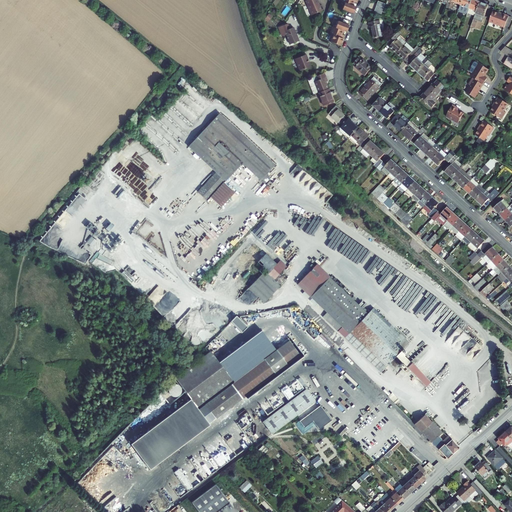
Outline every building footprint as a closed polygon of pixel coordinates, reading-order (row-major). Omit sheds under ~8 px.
[(305,0),(311,15),(323,10),(321,5),(320,5),(317,0),(305,0)] [(342,0),(342,1),(343,2),(343,4),(344,4),(342,9),(353,13),(357,3),(353,2),(353,0),(342,0)] [(462,0),(461,5),(459,10),(468,13),(472,0),(462,0)] [(473,0),(472,0),(468,13),(475,16),(480,2),(473,0)] [(375,11),(382,14),(386,4),(378,1),(375,11)] [(480,2),(475,16),(471,27),(474,28),(477,21),(482,22),(484,17),(488,6),(480,2)] [(493,11),(489,22),(504,28),(505,26),(509,16),(502,13),(501,14),(493,11)] [(341,46),(345,36),(341,34),(343,30),(346,32),(349,25),(338,21),(336,26),(335,25),(334,27),(332,26),(330,34),(331,34),(330,36),(332,37),(330,42),(341,46)] [(379,21),(369,23),(369,27),(371,26),(373,38),(383,36),(379,21)] [(286,35),(290,44),(299,41),(293,27),(290,29),(288,23),(278,27),(280,32),(284,31),(286,35)] [(390,47),(397,53),(407,43),(399,36),(401,35),(398,32),(389,42),(391,45),(390,47)] [(407,43),(397,53),(405,60),(405,59),(408,62),(420,49),(417,47),(414,50),(407,43)] [(501,51),(510,57),(511,53),(511,50),(506,46),(501,51)] [(410,65),(418,72),(428,60),(421,54),(423,52),(420,49),(408,62),(407,64),(409,66),(410,65)] [(306,54),(295,59),(298,66),(298,67),(300,71),(311,67),(308,59),(306,54)] [(357,66),(355,67),(365,76),(372,67),(363,59),(362,60),(359,57),(353,63),(357,66)] [(432,64),(428,60),(418,72),(428,81),(434,74),(428,68),(432,64)] [(473,78),(483,84),(487,78),(484,76),(488,69),(479,63),(479,64),(475,62),(474,62),(471,66),(472,68),(470,71),(470,72),(473,74),(471,77),(473,78)] [(318,92),(328,89),(325,82),(327,81),(326,77),(314,81),(314,82),(309,84),(314,94),(318,92)] [(359,93),(367,101),(380,87),(382,84),(374,77),(372,80),(371,80),(359,93)] [(483,84),(473,78),(469,84),(470,85),(466,92),(475,97),(477,94),(477,93),(479,89),(480,89),(483,84)] [(433,83),(420,97),(432,108),(436,103),(433,100),(441,91),(441,90),(444,86),(437,80),(434,84),(433,83)] [(328,89),(318,92),(324,106),(333,102),(328,89)] [(493,107),(490,112),(502,119),(506,113),(503,111),(508,104),(497,97),(492,106),(493,107)] [(380,112),(388,105),(380,98),(373,106),(380,112)] [(388,105),(380,112),(388,119),(395,111),(388,105)] [(452,105),(446,116),(458,123),(464,113),(458,110),(459,108),(452,105)] [(329,114),(339,123),(344,117),(345,116),(338,110),(340,109),(336,106),(329,114)] [(210,198),(224,183),(242,163),(266,185),(270,181),(268,173),(275,165),(219,113),(188,146),(216,172),(198,192),(207,201),(210,198)] [(402,117),(398,114),(392,120),(395,124),(394,125),(401,131),(408,124),(401,118),(402,117)] [(347,119),(344,117),(339,123),(341,125),(347,119)] [(349,137),(358,128),(351,122),(352,121),(349,118),(347,119),(341,125),(340,127),(341,127),(340,128),(340,131),(343,133),(345,133),(344,134),(349,138),(349,137)] [(408,124),(401,131),(411,140),(416,135),(420,130),(410,121),(408,124)] [(480,128),(475,135),(479,138),(476,143),(483,147),(487,140),(486,139),(489,134),(490,134),(494,128),(483,121),(479,127),(480,128)] [(358,128),(349,137),(358,145),(356,147),(357,149),(367,138),(369,136),(366,133),(364,134),(362,132),(362,131),(358,127),(358,128)] [(420,130),(416,135),(420,138),(415,144),(421,149),(430,139),(424,134),(426,131),(423,128),(420,130)] [(370,141),(367,138),(357,149),(360,152),(361,152),(368,158),(371,155),(377,147),(370,141)] [(421,149),(427,155),(436,145),(430,139),(421,149)] [(436,145),(427,155),(433,160),(442,150),(436,144),(436,145)] [(385,154),(377,147),(371,155),(373,157),(371,160),(375,164),(374,165),(377,168),(383,162),(380,159),(385,154)] [(448,155),(442,150),(433,160),(439,166),(445,159),(448,162),(454,156),(450,153),(448,155)] [(445,171),(452,178),(461,168),(463,166),(456,160),(459,157),(456,154),(454,156),(448,162),(451,165),(445,171)] [(386,165),(383,162),(377,168),(381,171),(382,170),(388,176),(397,165),(391,159),(386,165)] [(481,170),(487,175),(496,165),(490,160),(481,170)] [(388,176),(394,181),(403,171),(397,165),(388,176)] [(452,178),(458,183),(467,174),(462,169),(463,168),(462,167),(461,168),(452,178)] [(470,169),(467,174),(458,183),(464,189),(473,179),(468,175),(472,171),(470,169)] [(394,181),(400,186),(409,176),(403,171),(394,181)] [(135,189),(134,191),(139,196),(148,186),(137,176),(130,184),(135,189)] [(400,186),(406,192),(415,181),(409,176),(400,186)] [(473,179),(464,189),(470,194),(479,184),(473,179)] [(415,181),(406,192),(412,197),(421,187),(415,181)] [(221,207),(235,192),(224,183),(210,198),(221,207)] [(470,194),(476,199),(484,190),(479,184),(470,194)] [(386,190),(380,185),(372,194),(378,199),(383,193),(386,190)] [(412,197),(418,203),(427,192),(421,187),(412,197)] [(485,189),(484,190),(476,199),(483,206),(489,198),(492,201),(499,193),(495,189),(490,194),(485,189)] [(418,203),(423,208),(433,198),(427,192),(418,203)] [(389,199),(383,193),(378,199),(381,202),(382,202),(384,204),(389,199)] [(384,204),(390,209),(395,204),(389,198),(389,199),(384,204)] [(439,204),(433,198),(423,208),(429,213),(428,215),(432,219),(438,211),(435,208),(439,204)] [(494,208),(500,215),(510,206),(503,199),(494,208)] [(401,209),(395,204),(390,209),(396,215),(401,209)] [(510,206),(500,215),(506,221),(511,214),(511,208),(510,206)] [(438,218),(444,224),(454,214),(447,208),(441,214),(438,211),(432,219),(435,221),(438,218)] [(396,215),(402,220),(407,214),(401,209),(396,215)] [(407,214),(402,220),(401,221),(407,226),(413,220),(407,214)] [(454,214),(444,224),(444,225),(450,230),(451,229),(460,219),(454,214)] [(451,229),(457,234),(466,224),(460,219),(451,229)] [(62,239),(58,252),(86,262),(94,258),(114,264),(115,261),(112,260),(106,249),(101,247),(98,242),(99,241),(95,235),(100,236),(101,238),(103,233),(99,226),(89,223),(88,226),(90,231),(87,230),(82,247),(73,244),(72,242),(62,239)] [(430,225),(428,223),(420,232),(422,233),(430,225)] [(461,241),(463,240),(472,230),(466,224),(457,234),(456,236),(461,241)] [(463,240),(468,245),(478,235),(472,230),(463,240)] [(430,236),(428,234),(422,240),(426,244),(434,235),(432,233),(430,236)] [(436,234),(434,235),(426,244),(431,248),(433,246),(431,245),(439,237),(436,234)] [(485,241),(478,235),(468,245),(468,246),(475,252),(469,258),(472,261),(478,255),(475,252),(485,241)] [(443,249),(437,244),(432,249),(438,255),(443,249)] [(249,254),(266,270),(249,287),(264,302),(279,287),(278,286),(285,279),(279,274),(286,267),(280,261),(276,264),(265,254),(262,257),(251,246),(249,248),(252,251),(249,254)] [(482,258),(488,264),(499,254),(493,247),(485,254),(482,257),(482,258)] [(472,261),(471,262),(474,265),(482,258),(482,257),(485,254),(482,251),(478,255),(472,261)] [(499,254),(488,264),(493,270),(504,260),(499,254)] [(450,255),(445,261),(450,265),(455,260),(450,255)] [(504,260),(493,270),(490,273),(492,275),(496,272),(499,275),(509,266),(504,260)] [(407,346),(370,311),(368,313),(330,277),(330,276),(317,264),(297,284),(327,313),(323,317),(381,372),(389,364),(394,370),(402,362),(396,357),(400,352),(407,346)] [(511,268),(509,266),(499,275),(497,277),(503,283),(504,281),(511,274),(511,268)] [(483,279),(477,273),(471,279),(476,285),(483,279)] [(484,279),(483,279),(476,285),(474,287),(478,290),(480,288),(486,282),(484,279)] [(487,296),(485,294),(493,287),(490,284),(480,292),(485,297),(487,296)] [(162,297),(154,304),(163,316),(179,304),(173,297),(170,299),(161,287),(157,290),(162,297)] [(497,288),(489,295),(492,298),(500,291),(497,288)] [(496,300),(501,306),(507,301),(511,297),(506,291),(496,300)] [(501,306),(500,307),(506,312),(511,306),(507,301),(501,306)] [(236,316),(232,321),(242,332),(248,326),(236,316)] [(449,344),(476,344),(467,354),(473,359),(484,346),(481,344),(478,344),(478,341),(460,326),(455,331),(451,331),(444,339),(449,344)] [(175,377),(190,398),(131,443),(150,468),(215,419),(205,404),(277,350),(274,347),(261,330),(219,362),(211,351),(175,377)] [(277,350),(205,404),(215,419),(300,355),(287,337),(274,347),(277,350)] [(396,357),(402,362),(407,367),(411,362),(400,352),(396,357)] [(430,382),(411,362),(407,367),(426,386),(430,382)] [(263,422),(272,434),(315,401),(306,389),(263,422)] [(167,405),(168,405),(169,404),(169,403),(170,403),(170,402),(170,401),(170,400),(170,399),(170,398),(170,397),(169,396),(169,395),(168,395),(167,394),(166,394),(165,394),(164,394),(163,394),(162,394),(161,394),(160,395),(160,396),(159,396),(159,397),(158,397),(158,398),(158,399),(158,400),(158,401),(158,402),(159,403),(159,404),(160,405),(161,405),(163,406),(164,406),(165,406),(166,406),(167,406),(167,405)] [(300,420),(305,426),(309,423),(320,415),(315,409),(311,412),(300,420)] [(442,432),(432,421),(431,422),(426,417),(428,415),(429,417),(430,415),(427,412),(414,424),(421,431),(423,429),(439,445),(441,443),(436,438),(442,432)] [(320,415),(305,426),(306,428),(310,425),(311,426),(322,417),(320,415)] [(392,433),(408,448),(413,443),(398,428),(392,433)] [(423,429),(421,431),(422,431),(432,442),(439,448),(441,447),(449,456),(452,453),(452,454),(458,449),(458,447),(449,437),(447,437),(443,441),(444,443),(445,442),(447,444),(446,445),(445,444),(443,445),(441,443),(439,445),(423,429)] [(511,448),(511,438),(506,432),(503,435),(502,435),(500,437),(499,439),(496,441),(500,446),(503,443),(505,446),(507,444),(511,449),(511,448)] [(399,442),(391,449),(392,451),(401,444),(399,442)] [(391,449),(385,455),(387,458),(393,452),(392,451),(391,449)] [(495,450),(487,458),(498,469),(501,466),(502,467),(507,463),(495,450)] [(304,454),(300,457),(307,467),(311,464),(304,454)] [(317,467),(324,462),(319,455),(312,460),(317,467)] [(481,462),(475,467),(485,478),(489,475),(486,472),(491,468),(485,461),(482,464),(481,462)] [(419,464),(411,472),(412,473),(421,483),(426,478),(424,476),(427,473),(419,464)] [(402,473),(394,465),(392,466),(396,470),(395,471),(400,475),(402,473)] [(421,483),(412,473),(406,478),(415,488),(421,483)] [(386,480),(387,482),(392,486),(394,484),(389,478),(386,480)] [(415,488),(406,478),(400,484),(409,494),(415,488)] [(246,492),(253,485),(248,480),(240,487),(246,492)] [(356,481),(351,485),(356,490),(361,486),(356,481)] [(403,499),(394,489),(392,486),(387,482),(386,483),(393,490),(391,491),(393,493),(389,496),(397,504),(403,499)] [(457,493),(467,504),(478,494),(480,496),(483,493),(473,482),(470,484),(468,482),(464,485),(465,486),(457,493)] [(216,484),(192,502),(198,511),(216,511),(230,502),(216,484)] [(409,494),(400,484),(394,489),(403,499),(409,494)] [(397,504),(389,496),(387,493),(381,499),(391,510),(397,504)] [(381,499),(380,498),(378,496),(374,500),(375,501),(384,511),(388,511),(391,510),(381,499)] [(444,511),(452,511),(462,503),(457,497),(454,500),(452,498),(446,504),(445,503),(440,507),(444,511)] [(342,511),(344,511),(345,511),(355,511),(342,500),(330,511),(342,511)] [(507,500),(503,504),(510,511),(511,511),(511,502),(510,500),(508,501),(507,500)] [(384,511),(375,501),(370,505),(376,511),(384,511)] [(366,509),(359,502),(356,505),(361,511),(362,511),(366,509)]
